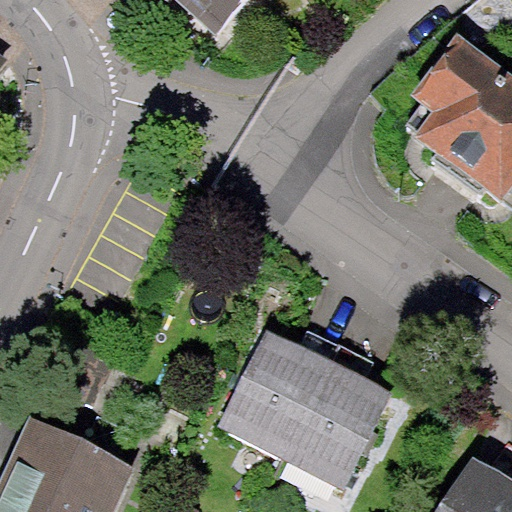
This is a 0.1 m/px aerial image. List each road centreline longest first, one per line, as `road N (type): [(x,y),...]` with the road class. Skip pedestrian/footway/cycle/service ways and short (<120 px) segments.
road 1 (residential): [(277,152),(511,342)]
road 2 (tertiary): [(82,79),(74,176),(0,333)]
road 3 (residential): [(449,0),(277,152)]
road 4 (residential): [(82,79),(170,95),(277,152)]
